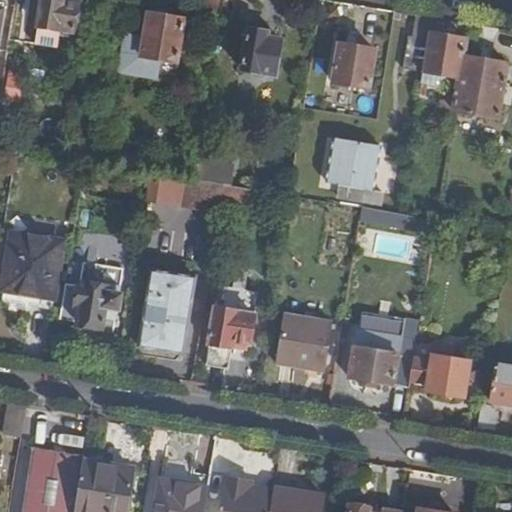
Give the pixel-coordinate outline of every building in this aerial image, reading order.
[(43,0),(39,27),(62,31),(74,34),(79,3),(66,0),(43,0)] [(120,0),(101,0),(98,19),(117,22),(120,0)] [(221,0),(200,0),(199,11),(219,15),(220,11),(221,0)] [(234,0),(221,0),(220,11),(233,12),(234,0)] [(184,19),(148,14),(145,38),(126,36),(120,73),(157,79),(159,60),(178,63),(184,19)] [(434,18),(416,15),(412,39),(409,39),(404,70),(425,73),(431,34),(434,18)] [(62,31),(39,27),(36,45),(59,49),(62,31)] [(270,33),(250,30),(243,69),(278,75),(284,41),(270,38),(270,33)] [(431,34),(425,73),(423,83),(445,87),(446,77),(462,79),(465,60),(468,40),(431,34)] [(377,50),(341,43),(334,81),(370,87),(377,50)] [(465,60),(462,79),(456,111),(499,119),(508,66),(465,60)] [(6,79),(2,102),(12,103),(15,81),(6,79)] [(381,149),(337,141),(329,185),(374,192),(381,149)] [(210,179),(231,180),(231,168),(210,167),(210,179)] [(152,203),(221,214),(222,205),(225,187),(190,181),(156,175),(152,203)] [(249,209),(252,190),(225,187),(222,205),(249,209)] [(365,210),(362,224),(400,230),(403,217),(399,216),(365,210)] [(64,245),(16,236),(4,301),(32,307),(34,294),(55,297),(64,245)] [(141,349),(184,356),(197,281),(154,274),(141,349)] [(67,286),(61,322),(103,329),(104,318),(116,320),(120,298),(118,298),(120,288),(109,286),(108,290),(80,286),(80,288),(67,286)] [(215,313),(205,368),(228,372),(232,345),(249,348),(253,319),(215,313)] [(331,324),(288,317),(280,365),(323,373),(331,324)] [(419,347),(415,318),(399,321),(403,349),(419,347)] [(350,379),(409,390),(414,359),(398,356),(401,337),(358,331),(350,379)] [(414,359),(409,390),(466,399),(472,362),(451,359),(453,351),(450,347),(440,345),(436,348),(432,362),(414,359)] [(501,405),(511,406),(511,368),(499,367),(494,403),(490,403),(490,397),(484,397),(479,431),(496,435),(501,405)] [(27,408),(9,405),(4,437),(22,439),(27,408)] [(76,511),(84,465),(85,460),(33,452),(23,511),(76,511)] [(128,511),(135,473),(84,465),(76,511),(128,511)] [(271,511),(273,500),(247,495),(249,483),(221,478),(215,511),(271,511)] [(207,511),(210,491),(162,483),(157,511),(207,511)] [(321,511),(324,499),(275,490),(273,500),(271,511),(321,511)]
